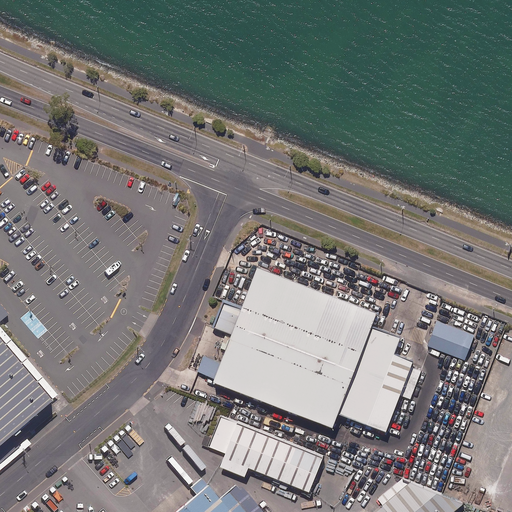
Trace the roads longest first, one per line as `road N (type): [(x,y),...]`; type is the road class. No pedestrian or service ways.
road 1 (unclassified): [(231,183),(165,342),(133,389),(0,499)]
road 2 (secondary): [(511,298),(231,183)]
road 3 (secondary): [(248,162),(511,268)]
road 4 (secondary): [(0,61),(248,162)]
road 5 (secondary): [(231,183),(0,93)]
road 6 (unknown): [(96,353),(66,377),(21,327),(17,305),(0,284)]
